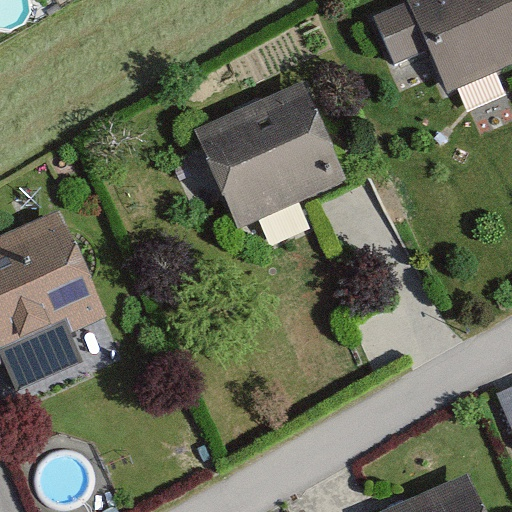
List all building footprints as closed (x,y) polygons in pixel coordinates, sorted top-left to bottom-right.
[(511,67),(511,0),(398,0),(401,5),(369,18),(389,67),(423,53),(442,97),(511,67)] [(341,186),(302,87),(191,130),(230,230),(341,186)] [(53,218),(0,241),(0,362),(98,320),(53,218)] [(511,393),(492,402),(511,448),(511,393)] [(473,511),(462,484),(392,511),(473,511)]
